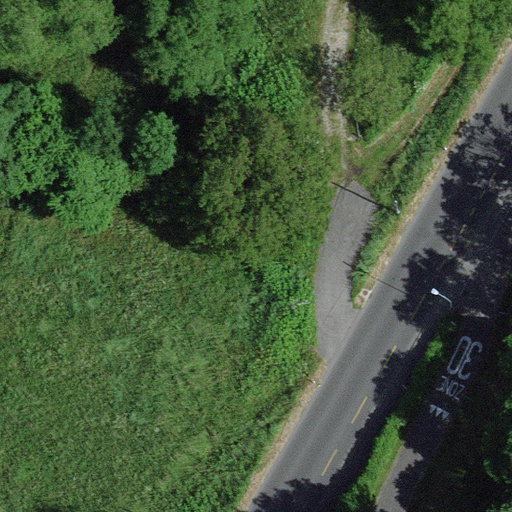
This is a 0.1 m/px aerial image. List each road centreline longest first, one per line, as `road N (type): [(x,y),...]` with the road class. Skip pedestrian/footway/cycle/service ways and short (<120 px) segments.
road 1 (track): [(357,403),(337,295),(340,0)]
road 2 (secondary): [(491,162),(296,511)]
road 3 (residential): [(491,162),(497,234),(484,319),(391,511)]
